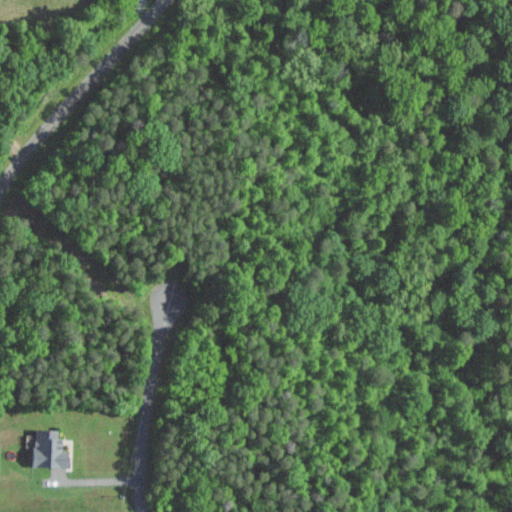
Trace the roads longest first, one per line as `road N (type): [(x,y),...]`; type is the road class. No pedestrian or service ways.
road 1 (residential): [(164,0),(0,190)]
road 2 (residential): [(143,511),(148,405),(170,299)]
